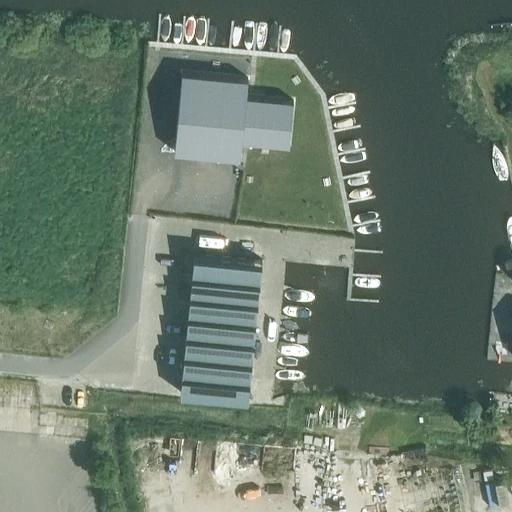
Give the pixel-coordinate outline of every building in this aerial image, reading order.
[(174,149),(174,151),(241,157),(241,156),(239,156),(241,140),(289,145),(289,143),(281,142),(286,99),(293,100),(293,99),(245,94),(247,79),(248,79),(248,77),(182,71),(182,72),(183,73),(176,150),(174,149)] [(194,252),(190,292),(257,299),(261,259),(194,252)] [(190,292),(186,332),(254,339),(257,299),(190,292)] [(186,332),(182,372),(250,378),(254,339),(186,332)] [(182,372),(180,392),(248,398),(250,378),(182,372)] [(0,411),(0,425),(14,425),(14,411),(0,411)] [(92,424),(52,432),(55,446),(94,438),(92,424)] [(0,425),(0,439),(14,439),(14,425),(0,425)] [(94,438),(55,446),(57,459),(97,452),(94,438)] [(0,439),(0,453),(14,453),(14,439),(0,439)] [(97,452),(57,459),(60,473),(100,465),(97,452)] [(0,453),(0,467),(14,467),(14,453),(0,453)] [(100,465),(60,473),(63,487),(102,479),(100,465)] [(0,467),(0,481),(13,481),(14,467),(0,467)] [(481,475),(474,476),(475,485),(483,483),(481,475)] [(102,479),(63,487),(65,501),(105,493),(102,479)] [(0,481),(0,495),(13,495),(13,481),(0,481)] [(105,493),(65,501),(67,511),(80,511),(108,507),(105,493)] [(0,495),(0,509),(13,509),(13,495),(0,495)]
